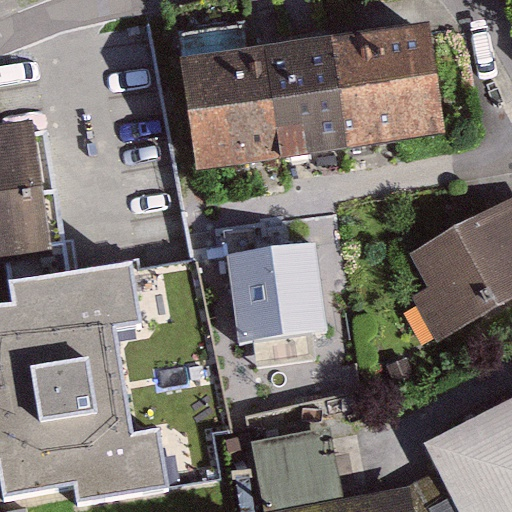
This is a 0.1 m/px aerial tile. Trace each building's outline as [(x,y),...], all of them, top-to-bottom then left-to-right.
[(426,17),(177,59),(195,166),(444,124),(426,17)] [(32,137),(0,141),(0,270),(49,263),(32,137)] [(511,210),(399,266),(437,344),(511,306),(511,210)] [(314,240),(213,250),(223,354),(324,345),(314,240)] [(139,336),(131,281),(12,298),(15,317),(0,318),(0,470),(4,470),(9,506),(78,496),(80,510),(163,498),(156,449),(129,453),(113,340),(139,336)] [(511,511),(511,388),(418,434),(456,511),(511,511)] [(336,421),(256,437),(271,511),(424,511),(418,481),(351,495),(336,421)]
